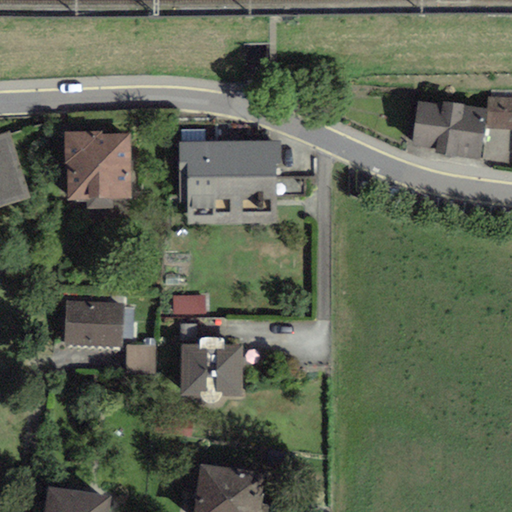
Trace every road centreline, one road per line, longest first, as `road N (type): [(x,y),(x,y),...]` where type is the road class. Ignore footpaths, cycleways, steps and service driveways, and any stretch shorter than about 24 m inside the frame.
road 1 (residential): [(511,195),(425,179),(247,105)]
road 2 (residential): [(247,105),(211,98),(0,101)]
